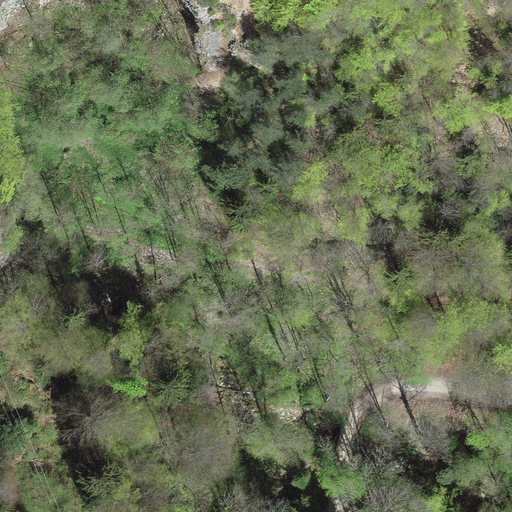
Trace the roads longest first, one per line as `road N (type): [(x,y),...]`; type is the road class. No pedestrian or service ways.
road 1 (track): [(39,194),(307,285),(415,297),(511,293)]
road 2 (track): [(511,400),(389,391),(372,394),(355,413)]
